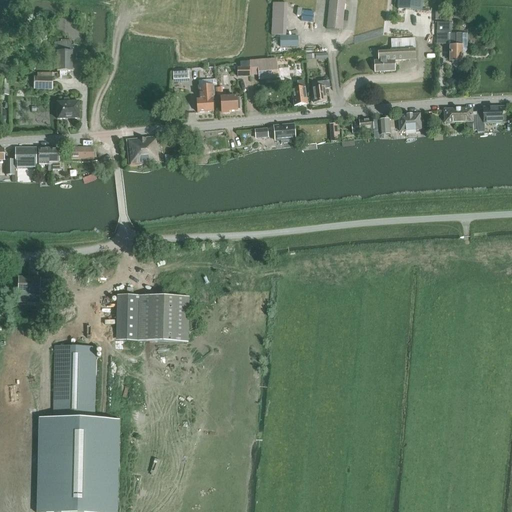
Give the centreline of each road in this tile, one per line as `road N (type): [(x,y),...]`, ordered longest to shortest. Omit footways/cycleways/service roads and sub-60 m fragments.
road 1 (tertiary): [(511,101),(116,136)]
road 2 (unclassified): [(126,244),(511,213)]
road 3 (track): [(143,0),(126,5),(96,137)]
road 4 (unclassified): [(126,244),(0,255)]
road 5 (unknown): [(336,114),(331,45),(346,27),(351,0)]
